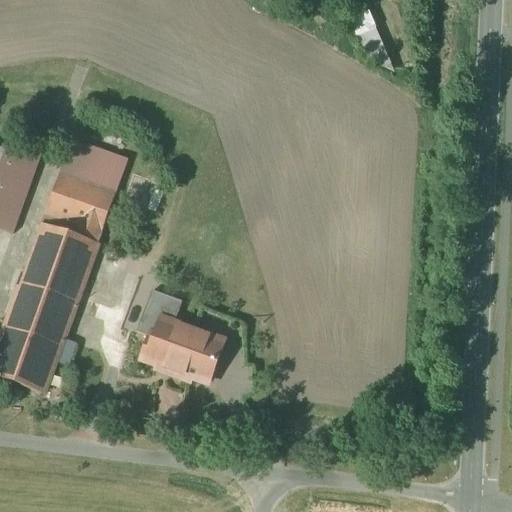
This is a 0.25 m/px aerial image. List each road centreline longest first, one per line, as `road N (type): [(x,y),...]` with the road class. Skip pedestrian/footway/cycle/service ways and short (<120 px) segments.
road 1 (tertiary): [(469,500),(490,0)]
road 2 (unclassified): [(265,474),(0,443)]
road 3 (unclassified): [(469,500),(265,474)]
road 4 (unknown): [(0,360),(37,235)]
